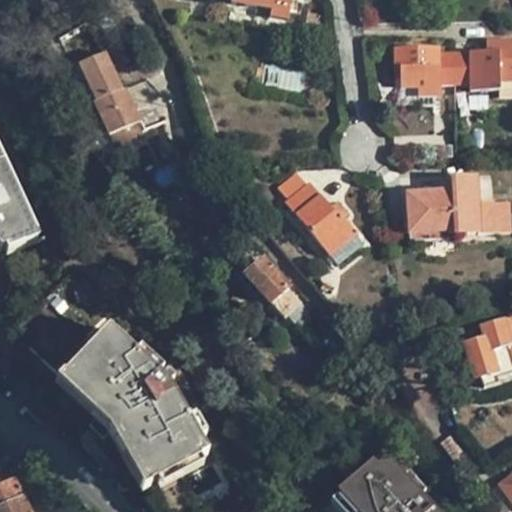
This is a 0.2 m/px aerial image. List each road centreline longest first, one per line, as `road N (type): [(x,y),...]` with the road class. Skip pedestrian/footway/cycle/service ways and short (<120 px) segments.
road 1 (residential): [(134,0),(213,193),(379,366)]
road 2 (unknown): [(0,390),(121,511)]
road 3 (residential): [(341,0),(363,150)]
